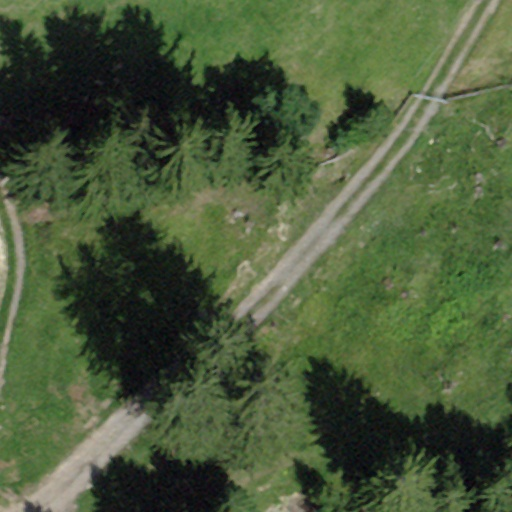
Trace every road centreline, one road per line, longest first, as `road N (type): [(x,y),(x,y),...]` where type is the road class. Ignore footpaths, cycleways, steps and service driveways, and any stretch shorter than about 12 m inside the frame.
road 1 (track): [(12,511),(73,469),(408,161),(511,2)]
road 2 (track): [(0,180),(15,220),(0,297)]
